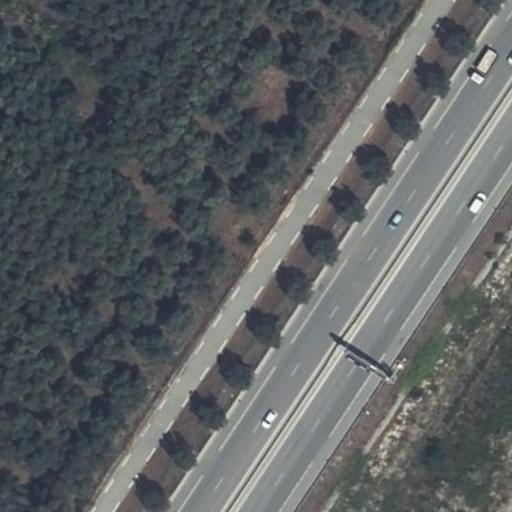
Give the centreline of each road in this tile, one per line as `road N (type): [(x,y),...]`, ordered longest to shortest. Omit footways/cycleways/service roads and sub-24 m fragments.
road 1 (unclassified): [(444,0),(106,511)]
road 2 (trunk): [(511,46),(201,511)]
road 3 (trunk): [(258,511),(511,131)]
